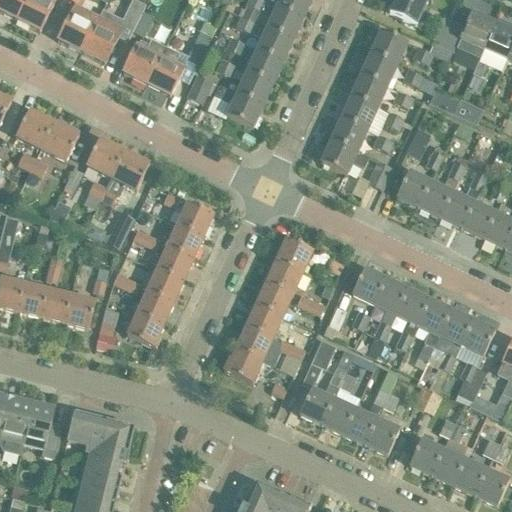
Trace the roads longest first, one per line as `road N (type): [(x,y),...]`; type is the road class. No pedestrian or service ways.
road 1 (residential): [(270,192),(0,58)]
road 2 (residential): [(511,307),(270,192)]
road 3 (unclassified): [(169,401),(270,192)]
road 4 (unclassified): [(270,192),(354,0)]
road 5 (residential): [(416,511),(254,434)]
road 6 (residential): [(169,401),(0,361)]
